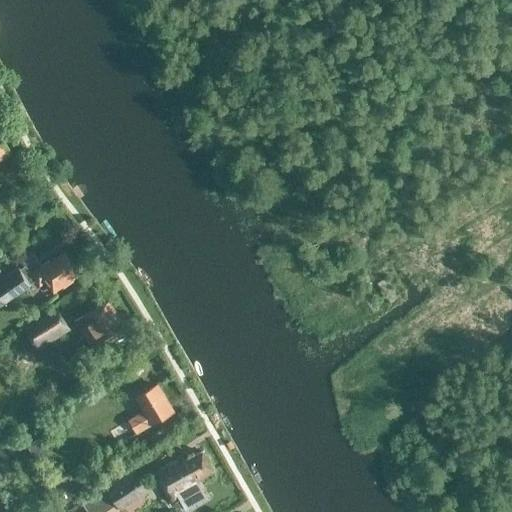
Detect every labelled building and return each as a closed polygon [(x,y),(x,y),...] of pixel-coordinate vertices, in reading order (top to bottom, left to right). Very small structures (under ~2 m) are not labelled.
[(0,159),(10,153),(0,135),(0,159)] [(17,271),(0,282),(0,308),(36,283),(40,289),(47,284),(54,293),(79,276),(64,255),(51,264),(49,262),(23,280),(17,271)] [(108,301),(75,323),(93,350),(126,328),(108,301)] [(26,331),(38,350),(68,331),(56,311),(26,331)] [(396,327),(383,334),(388,344),(401,338),(396,327)] [(128,423),(135,435),(173,412),(158,387),(137,399),(145,413),(128,423)] [(182,458),(155,475),(172,502),(198,486),(196,482),(214,471),(202,453),(185,463),(182,458)] [(121,511),(120,510),(147,492),(134,472),(81,507),(84,511),(121,511)]
